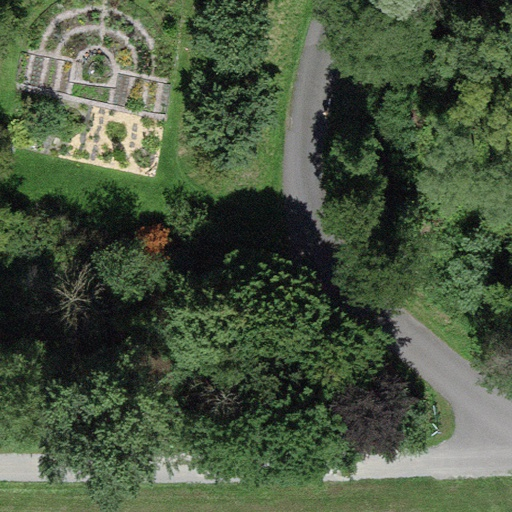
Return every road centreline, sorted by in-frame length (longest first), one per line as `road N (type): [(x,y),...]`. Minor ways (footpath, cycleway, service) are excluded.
road 1 (residential): [(331,0),(317,45),(304,183),(356,281),(511,435)]
road 2 (track): [(511,451),(0,457)]
